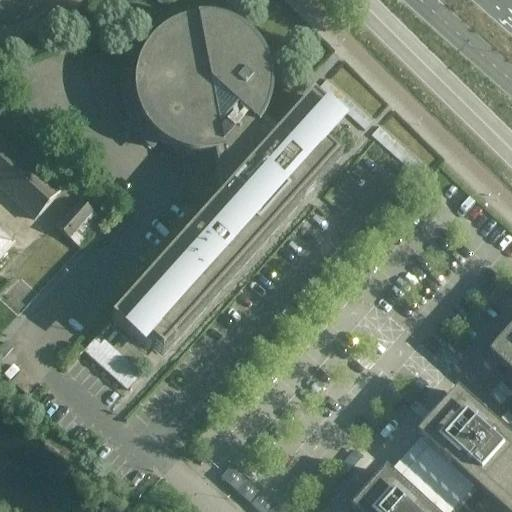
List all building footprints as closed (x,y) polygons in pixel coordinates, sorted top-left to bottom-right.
[(198,158),(212,157),(220,198),(109,321),(127,337),(133,330),(160,354),(335,158),(309,134),(328,113),(310,97),(276,135),(261,122),(267,109),(269,95),(269,80),(266,66),(260,53),(251,42),(240,32),(228,25),(214,21),(200,19),(185,21),(172,25),(159,33),(148,42),(140,54),(134,67),(131,81),(131,95),(133,109),(139,123),(147,134),(158,144),(170,152),(184,156),(198,158)] [(320,86),(367,128),(374,121),(326,79),(320,86)] [(0,190),(34,221),(58,193),(0,140),(0,190)] [(95,206),(102,198),(91,188),(83,196),(95,206)] [(81,252),(106,224),(80,201),(55,228),(81,252)] [(0,260),(14,244),(0,232),(0,260)] [(21,280),(6,296),(22,311),(36,294),(21,280)] [(122,339),(107,326),(82,354),(125,393),(141,376),(112,350),(122,339)] [(511,511),(511,447),(467,407),(446,430),(443,428),(436,434),(435,433),(433,435),(438,439),(433,444),(508,511),(511,511)] [(234,464),(222,477),(251,503),(263,491),(234,464)] [(424,511),(396,486),(393,489),(393,488),(390,489),(390,491),(381,493),(383,500),(372,511),(424,511)]
